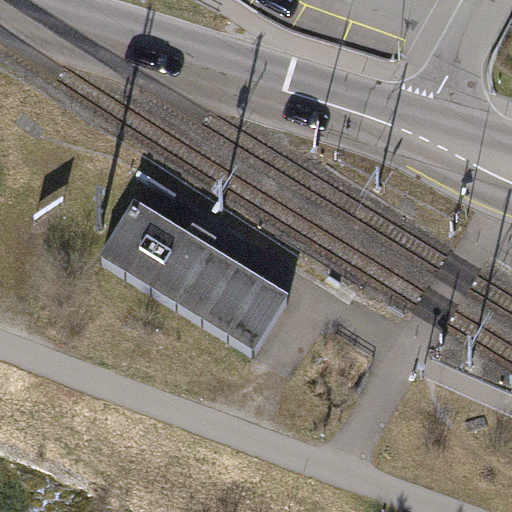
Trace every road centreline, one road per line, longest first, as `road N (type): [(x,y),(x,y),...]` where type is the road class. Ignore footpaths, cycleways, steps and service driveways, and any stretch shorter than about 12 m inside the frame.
road 1 (track): [(0,340),(443,511)]
road 2 (primary): [(427,138),(0,2)]
road 3 (residential): [(427,138),(496,0)]
